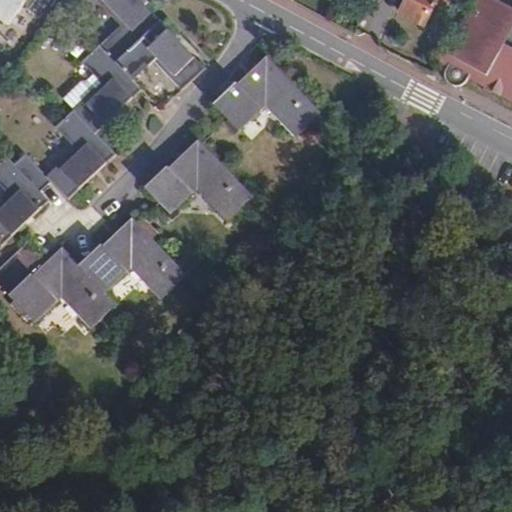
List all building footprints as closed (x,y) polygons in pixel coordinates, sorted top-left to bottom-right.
[(0,0),(0,11),(8,2),(11,5),(14,0),(0,0)] [(94,0),(122,29),(102,47),(117,64),(161,21),(140,0),(94,0)] [(439,0),(407,0),(401,13),(425,26),(439,0)] [(511,4),(504,0),(475,0),(440,63),(447,66),(447,69),(447,74),(450,79),(454,82),(457,83),(461,83),(465,81),(468,77),(511,98),(511,4)] [(186,47),(161,21),(117,64),(142,90),(186,47)] [(81,62),(94,76),(103,85),(96,92),(75,112),(97,134),(142,90),(117,64),(102,47),(100,46),(99,47),(91,53),(81,62)] [(186,47),(142,90),(162,112),(206,69),(186,47)] [(322,114),(289,77),(268,55),(238,84),(237,83),(215,104),(228,119),(240,132),(263,112),(260,108),(267,102),(287,124),(284,127),(295,139),(322,114)] [(103,85),(94,76),(87,83),(96,92),(103,85)] [(96,92),(87,83),(81,84),(63,100),(73,110),(74,111),(75,112),(96,92)] [(75,112),(74,111),(65,119),(64,118),(57,125),(79,148),(49,177),(52,182),(69,201),(117,154),(97,134),(75,112)] [(227,221),(250,200),(254,197),(203,143),(200,139),(170,168),(169,167),(146,188),(158,200),(171,215),(194,194),(191,191),(198,185),(219,207),(216,209),(227,221)] [(0,206),(0,245),(2,247),(50,201),(41,192),(52,182),(49,177),(27,154),(15,165),(7,156),(0,163),(0,181),(12,195),(0,206)] [(187,275),(137,221),(133,217),(103,247),(102,245),(81,265),(106,292),(128,272),(124,270),(132,263),(153,285),(150,288),(160,299),(184,278),(187,275)] [(41,269),(48,263),(29,242),(22,249),(41,269)] [(106,292),(81,265),(63,247),(48,263),(41,269),(22,249),(0,270),(0,285),(35,323),(60,302),(56,298),(64,292),(84,314),(82,317),(92,328),(114,308),(118,305),(106,292)]
